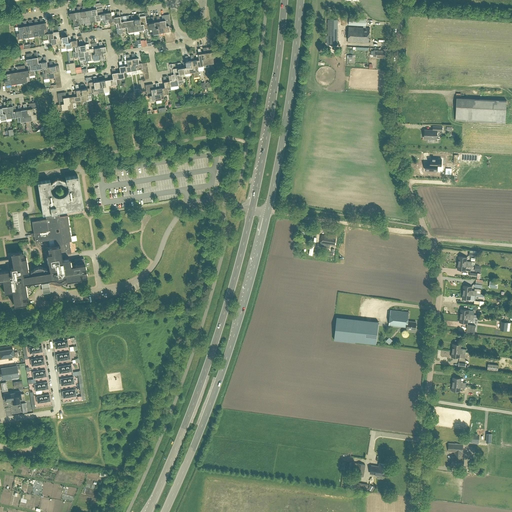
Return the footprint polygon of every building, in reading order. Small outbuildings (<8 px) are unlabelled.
[(97,9),(96,7),(96,3),(93,4),(94,9),(91,9),(92,15),(95,15),(96,21),(101,20),(100,14),(98,14),(97,9)] [(92,15),(91,9),(90,4),(88,5),(88,8),(89,10),(86,10),(87,16),(90,16),(90,21),(96,21),(95,15),(92,15)] [(87,16),(86,10),(85,9),(86,8),(85,5),(82,6),(83,11),(81,11),(81,17),(84,16),(85,22),(90,21),(90,16),(87,16)] [(81,17),(81,11),(80,11),(80,9),(80,6),(77,7),(78,10),(78,12),(75,12),(76,18),(79,17),(80,23),(85,22),(84,16),(81,17)] [(76,18),(75,12),(75,10),(74,7),(72,7),(72,11),(72,12),(69,13),(70,19),(73,18),(74,24),(80,23),(79,17),(76,18)] [(116,23),(115,17),(112,17),(111,12),(111,10),(110,7),(108,7),(108,10),(109,12),(105,13),(106,19),(109,18),(110,24),(116,23)] [(106,19),(105,13),(103,13),(102,8),(97,9),(98,14),(100,14),(101,20),(104,19),(105,25),(110,24),(109,18),(106,19)] [(121,22),(121,16),(120,16),(120,14),(119,11),(117,11),(118,16),(115,17),(116,23),(118,22),(119,27),(116,28),(117,34),(123,33),(122,27),(125,27),(124,21),(121,22)] [(140,18),(140,17),(139,13),(137,14),(137,17),(137,19),(135,19),(136,25),(138,24),(139,30),(145,29),(144,24),(141,24),(140,18)] [(136,25),(135,19),(134,18),(134,14),(131,15),(132,18),(132,20),(129,20),(130,26),(133,25),(134,31),(139,30),(138,24),(136,25)] [(130,26),(129,20),(128,15),(126,15),(127,20),(124,21),(125,27),(127,26),(128,32),(134,31),(133,25),(130,26)] [(170,31),(169,26),(169,25),(166,25),(165,20),(165,15),(162,15),(163,20),(160,21),(161,27),(163,26),(164,32),(170,31)] [(150,28),(149,23),(147,23),(146,18),(145,16),(140,17),(140,18),(141,24),(144,24),(145,29),(147,29),(148,34),(154,34),(153,28),(150,28)] [(155,27),(155,22),(154,22),(154,16),(151,17),(152,22),(149,23),(150,28),(153,28),(154,34),(159,33),(158,27),(155,27)] [(161,27),(160,21),(159,16),(156,16),(157,21),(155,22),(155,27),(158,27),(159,33),(164,32),(163,26),(161,27)] [(42,29),(41,23),(38,24),(37,18),(34,19),(35,24),(36,30),(33,30),(34,36),(40,35),(39,29),(42,29)] [(44,28),(47,28),(46,22),(43,23),(42,18),(40,18),(41,23),(42,29),(39,29),(40,35),(42,35),(43,40),(49,39),(48,33),(45,34),(44,28)] [(36,30),(35,24),(32,24),(32,19),(29,20),(30,25),(31,31),(28,31),(29,37),(34,36),(33,30),(36,30)] [(328,32),(337,32),(338,19),(328,19),(328,32)] [(31,31),(30,25),(27,25),(26,20),(24,21),(24,26),(25,32),(23,32),(23,38),(29,37),(28,31),(31,31)] [(25,32),(24,26),(21,26),(21,21),(18,21),(19,27),(20,32),(17,33),(18,39),(23,38),(23,32),(25,32)] [(369,43),(370,28),(348,26),(348,41),(369,43)] [(54,38),(53,32),(53,31),(53,30),(52,27),(50,28),(50,31),(48,31),(48,28),(47,28),(44,28),(45,34),(48,33),(49,39),(51,39),(52,44),(58,43),(57,38),(54,38)] [(72,47),(71,41),(69,41),(68,36),(67,34),(67,30),(64,31),(65,34),(65,36),(62,36),(63,42),(66,42),(67,47),(72,47)] [(63,42),(62,36),(60,37),(59,31),(53,32),(54,38),(57,38),(58,43),(60,43),(61,48),(67,47),(66,42),(63,42)] [(80,44),(78,45),(77,39),(76,34),(73,35),(74,40),(71,40),(71,41),(72,47),(72,46),(75,46),(76,51),(73,51),(74,57),(79,56),(78,51),(81,50),(80,44)] [(81,50),(78,51),(79,56),(80,60),(85,60),(84,50),(87,49),(86,44),(83,44),(83,42),(82,39),(80,39),(80,40),(80,43),(80,44),(81,50)] [(98,53),(99,59),(105,58),(104,52),(107,52),(106,46),(103,47),(102,45),(102,41),(99,42),(100,45),(100,47),(101,53),(98,53)] [(101,53),(100,47),(97,47),(96,42),(94,43),(95,48),(96,54),(93,54),(94,60),(99,59),(98,53),(101,53)] [(87,49),(84,50),(85,60),(86,61),(94,60),(93,54),(96,54),(95,48),(94,43),(92,43),(92,48),(89,49),(89,47),(88,44),(86,44),(87,49)] [(208,58),(209,64),(220,62),(218,53),(215,54),(215,51),(212,51),(211,46),(209,47),(209,52),(210,58),(208,58)] [(210,58),(209,52),(207,52),(206,47),(203,48),(204,53),(205,58),(202,59),(203,65),(204,68),(209,67),(209,64),(208,58),(210,58)] [(205,58),(204,53),(201,53),(200,48),(198,48),(199,54),(198,54),(199,59),(197,60),(198,65),(203,65),(202,59),(205,58)] [(39,63),(38,57),(37,52),(34,52),(35,57),(32,58),(33,64),(36,63),(37,69),(42,68),(41,62),(39,63)] [(27,59),(27,64),(28,64),(30,64),(31,69),(29,70),(29,69),(28,69),(30,76),(35,75),(34,69),(37,69),(36,63),(33,64),(32,58),(32,56),(31,53),(29,53),(29,56),(30,58),(27,59)] [(132,53),(132,57),(132,58),(133,58),(133,64),(131,65),(132,70),(143,69),(142,66),(142,63),(139,63),(138,58),(135,58),(134,53),(132,53)] [(127,60),(124,60),(125,65),(126,71),(132,70),(131,65),(133,64),(133,58),(132,58),(130,59),(129,57),(129,54),(126,54),(127,58),(127,59),(127,60)] [(198,65),(197,60),(197,59),(194,60),(193,55),(190,55),(191,60),(192,66),(190,67),(190,72),(193,72),(194,77),(200,76),(199,70),(198,65)] [(43,73),(44,79),(49,78),(48,72),(51,72),(50,66),(48,66),(46,56),(43,56),(44,62),(41,62),(42,68),(45,67),(45,73),(43,73)] [(184,67),(185,73),(190,72),(190,67),(192,66),(191,60),(188,61),(188,56),(185,56),(186,61),(187,67),(184,67)] [(48,72),(49,78),(55,77),(54,74),(54,72),(57,71),(56,65),(53,66),(52,61),(49,61),(50,66),(51,72),(48,72)] [(126,71),(125,65),(122,66),(122,61),(119,61),(120,66),(120,72),(118,72),(119,78),(125,77),(124,72),(126,71)] [(185,73),(184,67),(181,67),(180,62),(178,63),(179,68),(180,74),(177,74),(178,80),(183,79),(182,73),(185,73)] [(23,69),(23,70),(24,76),(21,77),(22,82),(28,81),(27,76),(29,75),(29,76),(30,76),(28,69),(26,70),(25,65),(22,65),(23,69)] [(24,76),(23,70),(20,71),(19,66),(17,66),(18,71),(19,77),(16,78),(17,83),(22,82),(21,77),(24,76)] [(19,77),(18,71),(15,72),(14,67),(11,67),(12,72),(13,78),(10,78),(11,84),(17,83),(16,78),(19,77)] [(119,78),(118,72),(115,72),(114,67),(112,68),(113,73),(112,73),(113,78),(111,79),(112,85),(117,84),(116,78),(118,78),(119,78)] [(13,78),(12,72),(9,73),(9,68),(6,68),(7,73),(8,79),(5,79),(6,85),(11,84),(10,78),(13,78)] [(180,74),(179,68),(173,69),(174,74),(171,75),(172,80),(169,81),(169,80),(170,86),(170,87),(179,85),(178,80),(177,74),(180,74)] [(111,85),(112,85),(111,79),(108,79),(107,74),(104,74),(105,80),(106,85),(103,86),(104,92),(110,91),(109,85),(111,85)] [(98,87),(99,92),(104,92),(103,86),(106,85),(105,80),(102,80),(102,75),(99,75),(100,80),(101,86),(98,87)] [(101,86),(100,80),(97,81),(96,76),(94,76),(94,81),(95,87),(93,87),(94,93),(99,92),(98,87),(101,86)] [(170,86),(169,80),(167,81),(166,76),(163,76),(164,81),(165,87),(162,87),(163,93),(169,92),(168,90),(168,87),(170,86)] [(91,94),(94,93),(93,87),(95,87),(94,81),(89,82),(90,88),(87,88),(88,94),(85,94),(86,100),(92,99),(91,94)] [(88,94),(87,88),(84,88),(84,83),(81,84),(82,89),(83,95),(80,95),(81,101),(86,100),(85,94),(88,94)] [(158,94),(157,88),(154,89),(153,83),(145,85),(147,95),(147,96),(149,96),(150,101),(151,101),(156,100),(155,94),(158,94)] [(163,93),(162,87),(159,88),(159,83),(156,83),(157,88),(158,94),(155,94),(156,100),(161,99),(161,97),(160,93),(163,93)] [(76,90),(77,95),(75,96),(74,96),(75,102),(81,101),(80,95),(83,95),(82,89),(79,89),(78,84),(75,85),(76,90)] [(70,102),(67,103),(68,108),(74,108),(73,102),(75,102),(74,96),(71,96),(71,94),(72,94),(72,91),(68,91),(69,95),(69,96),(70,102)] [(62,104),(62,109),(68,108),(67,103),(70,102),(69,96),(66,97),(65,92),(63,92),(63,97),(64,103),(62,103),(62,104)] [(505,123),(506,100),(456,98),(455,120),(505,123)] [(16,117),(16,110),(15,110),(15,111),(13,111),(12,106),(11,100),(9,101),(9,106),(7,106),(8,112),(10,112),(11,118),(16,117)] [(8,112),(7,106),(6,106),(6,105),(6,101),(3,102),(4,105),(4,107),(1,107),(2,113),(5,113),(6,118),(6,121),(11,120),(11,118),(10,112),(8,112)] [(30,114),(31,120),(37,119),(36,114),(38,112),(37,111),(36,102),(28,103),(29,108),(26,109),(27,115),(30,114)] [(27,115),(26,109),(26,104),(23,104),(24,109),(21,110),(22,115),(25,115),(25,121),(31,120),(30,114),(27,115)] [(22,115),(21,110),(20,105),(18,105),(18,110),(16,110),(16,117),(17,117),(16,116),(19,116),(20,122),(25,121),(25,115),(22,115)] [(425,130),(424,138),(437,139),(437,131),(442,131),(442,126),(433,126),(433,130),(425,130)] [(426,162),(425,170),(437,170),(437,166),(441,166),(442,159),(430,158),(430,162),(426,162)] [(11,291),(13,305),(26,303),(25,297),(27,296),(25,283),(42,280),(42,284),(40,284),(40,285),(48,283),(49,283),(50,283),(51,283),(52,283),(53,284),(54,284),(55,284),(55,285),(56,285),(57,285),(58,285),(59,285),(60,285),(61,285),(61,284),(62,284),(63,284),(63,283),(64,283),(65,283),(66,282),(67,282),(66,282),(66,280),(79,278),(80,278),(80,276),(86,275),(84,263),(84,262),(75,264),(75,265),(70,265),(69,258),(62,259),(61,254),(71,253),(69,241),(71,241),(67,215),(59,216),(59,213),(58,213),(57,211),(61,211),(83,207),(77,175),(65,177),(65,180),(66,183),(67,183),(67,187),(67,190),(66,192),(64,194),(61,195),(58,196),(56,195),(53,194),(51,192),(50,190),(49,186),(50,185),(49,179),(37,181),(42,214),(45,213),(46,218),(32,221),(32,224),(33,232),(34,235),(35,242),(53,239),(54,246),(47,247),(48,253),(46,253),(49,268),(49,270),(46,271),(46,268),(47,268),(45,268),(44,268),(42,267),(41,267),(40,267),(39,267),(38,267),(37,267),(36,267),(35,267),(34,268),(33,268),(32,270),(31,270),(30,271),(31,271),(31,273),(28,274),(28,271),(25,257),(21,257),(20,256),(23,255),(23,251),(10,253),(12,267),(9,267),(8,259),(0,260),(0,263),(3,263),(4,263),(4,262),(7,262),(9,269),(0,270),(0,282),(2,282),(4,292),(11,291)] [(320,243),(320,245),(327,246),(327,244),(334,245),(336,234),(328,233),(328,235),(321,234),(320,243)] [(458,262),(471,264),(472,261),(466,261),(467,257),(459,256),(458,262)] [(463,292),(476,293),(476,291),(471,290),(472,286),(463,285),(463,292)] [(461,308),(460,315),(473,317),(474,314),(468,314),(469,309),(461,308)] [(415,329),(416,321),(408,320),(409,312),(390,309),(389,324),(407,327),(406,328),(415,329)] [(334,339),(334,340),(355,342),(355,341),(376,343),(378,321),(353,319),(337,317),(334,339)] [(68,346),(67,340),(54,342),(55,349),(68,346)] [(452,350),(465,351),(466,349),(460,348),(461,344),(453,343),(452,350)] [(42,352),(41,345),(28,347),(29,354),(42,352)] [(14,358),(13,350),(0,351),(0,360),(8,359),(9,361),(12,360),(12,358),(14,358)] [(70,359),(69,352),(56,354),(57,361),(70,359)] [(43,357),(30,359),(31,366),(44,364),(43,357)] [(72,371),(71,365),(58,367),(59,373),(72,371)] [(16,367),(0,369),(2,380),(18,378),(16,367)] [(45,370),(32,372),(33,378),(46,376),(45,370)] [(74,383),(73,377),(60,379),(61,386),(74,383)] [(453,377),(452,384),(466,385),(466,382),(464,382),(461,382),(461,378),(453,377)] [(47,382),(34,384),(35,391),(48,389),(47,382)] [(63,398),(76,396),(75,389),(62,391),(63,398)] [(13,404),(19,403),(19,399),(21,399),(20,391),(3,393),(5,401),(13,400),(14,404),(13,404)] [(50,401),(49,394),(36,396),(37,403),(50,401)] [(22,404),(4,407),(6,417),(23,414),(22,404)] [(479,442),(479,435),(466,434),(465,441),(479,442)] [(449,443),(448,450),(452,450),(452,451),(455,452),(455,458),(452,457),(451,464),(463,465),(464,457),(462,457),(462,452),(463,444),(449,443)] [(480,462),(480,461),(470,461),(469,471),(479,472),(479,468),(480,462)] [(365,464),(357,463),(355,474),(363,476),(365,464)] [(385,464),(379,463),(378,466),(372,465),(370,473),(377,474),(376,477),(382,478),(383,475),(387,475),(388,469),(385,468),(385,464)]
